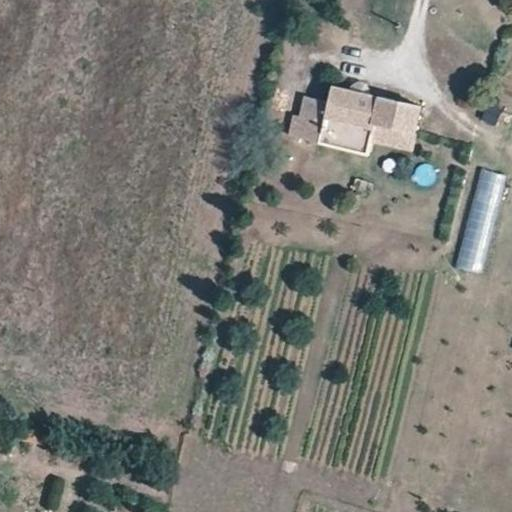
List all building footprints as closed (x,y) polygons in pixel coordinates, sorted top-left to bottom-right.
[(414,133),(421,106),(332,86),(329,100),(303,94),(293,138),(320,145),(369,156),(372,142),(411,150),(414,133)] [(369,198),(373,182),(356,178),(352,195),(369,198)] [(385,204),(383,215),(397,218),(399,207),(385,204)] [(43,446),(45,432),(21,427),(18,440),(43,446)] [(121,511),(135,511),(138,501),(115,496),(112,510),(121,511)]
